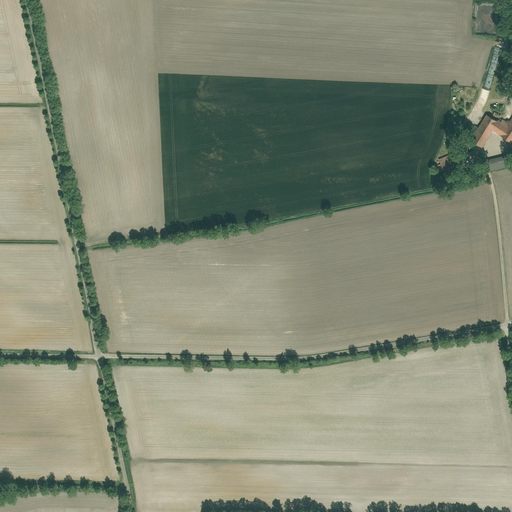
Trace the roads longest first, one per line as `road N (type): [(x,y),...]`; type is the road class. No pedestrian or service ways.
road 1 (unclassified): [(99,355),(305,358),(505,325)]
road 2 (unclassified): [(90,314),(28,0)]
road 3 (track): [(508,324),(484,160)]
road 4 (residential): [(132,511),(99,355)]
